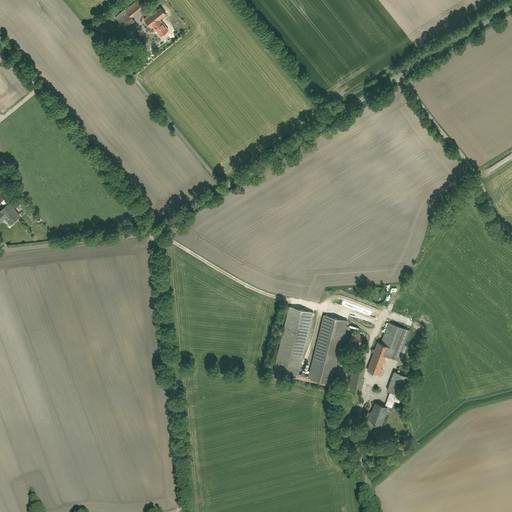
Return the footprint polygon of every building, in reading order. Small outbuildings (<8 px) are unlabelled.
[(137,24),(132,18),(147,7),(141,0),(139,0),(117,18),(127,31),(137,24)] [(162,8),(148,20),(154,28),(162,38),(173,29),(165,20),(169,16),(162,8)] [(3,160),(0,163),(0,170),(5,175),(11,169),(3,160)] [(12,204),(3,211),(13,224),(22,216),(12,204)] [(372,294),(373,299),(376,302),(381,304),(386,301),(389,297),(388,292),(386,289),(382,287),(377,288),(373,291),(372,294)] [(291,307),(275,371),(299,377),(315,313),(291,307)] [(324,315),(309,381),(333,386),(349,321),(324,315)] [(383,376),(389,357),(404,362),(414,332),(389,324),(383,344),(380,343),(371,372),(383,376)] [(353,329),(349,344),(364,348),(368,333),(353,329)] [(354,365),(349,393),(359,395),(364,367),(354,365)] [(404,393),(410,378),(396,372),(388,391),(393,393),(388,406),(377,402),(370,421),(387,427),(392,412),(396,402),(400,404),(404,393)]
